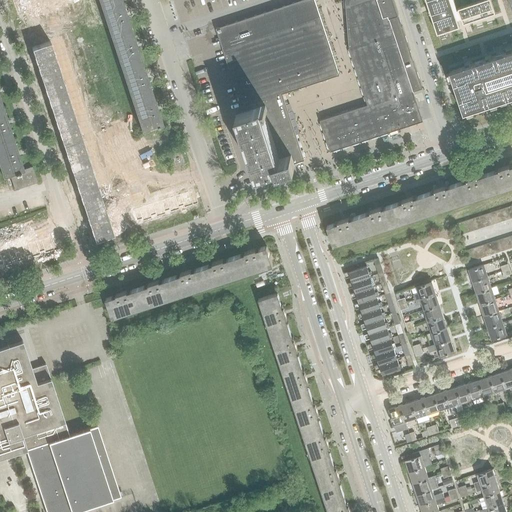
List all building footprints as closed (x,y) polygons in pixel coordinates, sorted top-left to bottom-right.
[(25,0),(72,141),(104,130),(71,29),(88,23),(80,0),(25,0)] [(131,29),(120,0),(113,0),(99,5),(110,36),(131,29)] [(339,74),(314,0),(300,0),(215,28),(241,107),(243,112),(238,113),(257,173),(269,170),(272,179),(296,171),(294,163),(304,160),(282,93),(339,74)] [(415,99),(413,91),(422,88),(392,0),(345,0),(345,5),(348,47),(348,48),(367,105),(320,120),(330,151),(420,122),(423,121),(416,102),(415,99)] [(425,0),(436,34),(458,26),(449,0),(425,0)] [(477,0),(475,0),(467,3),(473,20),(483,17),(477,0)] [(489,0),(477,0),(483,17),(494,13),(489,0)] [(467,3),(456,6),(462,24),(473,20),(467,3)] [(141,61),(131,29),(110,36),(120,68),(141,61)] [(213,91),(203,54),(191,58),(201,94),(213,91)] [(511,54),(450,75),(464,117),(511,100),(511,54)] [(151,93),(141,61),(120,68),(131,99),(151,93)] [(162,124),(151,93),(131,99),(141,131),(162,124)] [(0,170),(3,180),(10,178),(9,174),(23,169),(0,100),(0,170)] [(511,164),(487,173),(494,193),(511,186),(511,164)] [(14,190),(37,182),(31,166),(23,169),(9,174),(10,178),(14,190)] [(455,184),(461,203),(494,193),(487,173),(455,184)] [(182,191),(127,206),(131,220),(198,203),(193,183),(181,186),(182,191)] [(423,194),(429,214),(461,203),(455,184),(423,194)] [(391,205),(397,224),(429,214),(423,194),(391,205)] [(358,215),(365,235),(397,224),(391,205),(358,215)] [(511,218),(507,207),(501,209),(505,220),(511,218)] [(505,220),(501,209),(496,211),(499,222),(505,220)] [(499,222),(496,211),(490,212),(494,224),(499,222)] [(494,224),(490,212),(484,214),(488,226),(494,224)] [(488,226),(484,214),(479,216),(482,228),(488,226)] [(358,215),(327,226),(333,245),(365,235),(358,215)] [(482,228),(479,216),(473,218),(477,229),(482,228)] [(477,229),(473,218),(467,220),(471,231),(477,229)] [(471,231),(467,220),(462,222),(466,233),(471,231)] [(456,223),(457,228),(460,235),(466,233),(462,222),(456,223)] [(51,234),(0,247),(0,264),(56,250),(51,234)] [(507,249),(511,247),(508,236),(503,238),(507,249)] [(501,251),(507,249),(503,238),(497,240),(501,251)] [(492,242),(496,253),(501,251),(497,240),(492,242)] [(487,244),(490,254),(496,253),(492,242),(487,244)] [(485,256),(490,254),(487,244),(481,245),(485,256)] [(479,258),(485,256),(481,245),(476,247),(479,258)] [(234,256),(240,276),(273,265),(266,246),(259,248),(256,249),(255,248),(244,252),(244,253),(234,256)] [(470,249),(474,260),(479,258),(476,247),(470,249)] [(468,262),(474,260),(470,249),(465,251),(468,262)] [(201,267),(208,286),(240,276),(234,256),(223,260),(223,259),(212,262),(212,263),(201,267)] [(468,269),(472,281),(486,276),(483,265),(468,269)] [(350,276),(352,281),(369,276),(372,275),(371,271),(368,272),(366,266),(349,271),(344,273),(345,278),(350,276)] [(169,277),(175,297),(208,286),(201,267),(191,270),(191,269),(180,273),(180,274),(169,277)] [(381,283),(386,281),(382,271),(378,273),(381,283)] [(372,275),(369,276),(352,281),(347,283),(349,288),(354,287),(355,292),(372,286),(375,285),(372,275)] [(490,288),(486,276),(472,281),(476,292),(490,288)] [(137,288),(143,307),(175,297),(169,277),(159,281),(159,280),(147,284),(148,284),(137,288)] [(381,283),(384,293),(389,292),(386,281),(381,283)] [(414,300),(420,298),(434,294),(434,293),(430,282),(416,286),(418,293),(412,295),(414,300)] [(375,292),(372,286),(355,292),(350,293),(352,299),(357,297),(359,302),(376,296),(379,295),(377,291),(375,292)] [(127,290),(115,294),(116,295),(105,298),(111,318),(143,307),(137,288),(127,291),(127,290)] [(476,292),(480,304),(494,299),(490,288),(476,292)] [(388,304),(393,302),(389,292),(384,293),(388,304)] [(286,319),(287,319),(283,308),(282,308),(277,293),(257,299),(268,333),(288,326),(286,319)] [(420,298),(424,310),(438,305),(434,294),(420,298)] [(362,312),(379,307),(382,306),(381,302),(378,303),(376,296),(359,302),(354,304),(355,309),(360,307),(362,312)] [(483,315),(498,311),(494,299),(480,304),(483,315)] [(388,304),(391,314),(396,313),(393,302),(388,304)] [(424,310),(427,321),(442,316),(438,305),(424,310)] [(381,313),(379,307),(362,312),(357,314),(359,319),(364,317),(366,323),(383,317),(386,316),(384,312),(381,313)] [(487,327),(501,322),(498,311),(483,315),(487,327)] [(394,324),(399,323),(396,313),(391,314),(394,324)] [(427,321),(431,333),(445,328),(442,316),(427,321)] [(369,333),(386,327),(389,326),(388,322),(385,323),(383,317),(366,323),(360,324),(362,329),(367,328),(369,333)] [(487,327),(491,339),(505,334),(501,322),(487,327)] [(394,324),(398,335),(403,333),(399,323),(394,324)] [(293,340),(288,326),(268,333),(279,366),(299,360),(297,351),(294,340),(293,340)] [(388,333),(386,327),(369,333),(364,335),(365,340),(371,338),(372,343),(390,338),(392,337),(391,332),(388,333)] [(431,333),(435,344),(449,339),(445,328),(431,333)] [(401,345),(406,343),(403,333),(398,335),(401,345)] [(391,343),(390,338),(372,343),(367,345),(369,350),(374,348),(376,353),(393,348),(396,347),(394,342),(391,343)] [(453,351),(449,339),(435,344),(427,347),(429,352),(437,350),(439,356),(453,351)] [(0,457),(25,449),(46,511),(71,511),(119,496),(96,426),(68,435),(45,364),(31,369),(21,340),(0,347),(0,457)] [(401,345),(404,355),(409,354),(406,343),(401,345)] [(379,364),(396,358),(393,348),(376,353),(371,355),(372,360),(377,358),(379,364)] [(408,366),(412,365),(413,364),(409,354),(404,355),(408,366)] [(398,364),(396,358),(379,364),(374,365),(376,370),(381,369),(383,374),(400,369),(403,368),(401,363),(398,364)] [(299,360),(279,366),(290,400),(310,393),(307,384),(308,383),(304,372),(303,372),(299,360)] [(500,372),(505,388),(511,385),(511,371),(511,369),(500,372)] [(505,388),(500,372),(489,376),(494,392),(495,396),(501,394),(500,390),(505,388)] [(478,379),(483,395),(494,392),(489,376),(478,379)] [(467,383),(472,399),(483,395),(478,379),(467,383)] [(455,387),(460,403),(472,399),(467,383),(455,387)] [(455,387),(444,391),(449,406),(450,406),(452,414),(457,412),(455,404),(460,403),(455,387)] [(433,394),(438,410),(449,406),(444,391),(433,394)] [(314,404),(310,393),(290,400),(301,433),(321,427),(318,416),(318,415),(315,404),(314,404)] [(433,394),(422,398),(427,414),(438,410),(433,394)] [(411,401),(416,417),(427,414),(422,398),(411,401)] [(411,401),(400,405),(405,421),(416,417),(411,401)] [(393,424),(400,422),(402,430),(407,428),(405,421),(400,405),(388,409),(393,424)] [(321,427),(301,433),(313,467),(332,460),(328,448),(329,447),(325,436),(324,436),(321,427)] [(441,444),(433,446),(436,455),(444,453),(441,444)] [(409,471),(424,467),(424,466),(431,464),(426,448),(411,453),(413,458),(405,460),(409,471)] [(335,468),(332,460),(313,467),(324,501),(343,494),(339,480),(340,480),(336,468),(335,468)] [(409,471),(412,483),(428,478),(424,467),(409,471)] [(476,486),(496,480),(492,469),(476,474),(479,481),(475,482),(476,486)] [(416,494),(431,489),(438,487),(434,476),(428,478),(412,483),(416,494)] [(482,490),(484,497),(499,491),(496,480),(476,486),(478,491),(482,490)] [(416,494),(420,505),(444,497),(442,492),(433,495),(431,489),(416,494)] [(503,503),(499,491),(484,497),(487,508),(503,503)] [(350,511),(348,505),(347,505),(343,494),(324,501),(327,511),(350,511)] [(421,511),(436,511),(439,511),(436,504),(445,501),(444,497),(420,505),(421,511)] [(488,511),(489,511),(488,511),(505,511),(503,503),(487,508),(480,510),(481,511),(488,511)]
